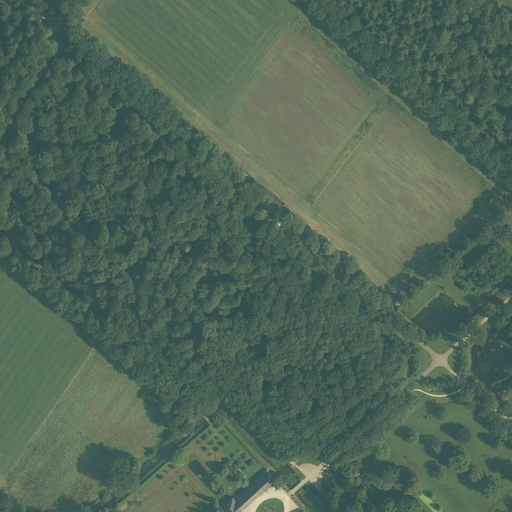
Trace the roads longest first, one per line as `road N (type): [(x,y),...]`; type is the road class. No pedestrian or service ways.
road 1 (unclassified): [(439,360),(27,0)]
road 2 (track): [(0,237),(210,422)]
road 3 (track): [(322,0),(511,164)]
road 4 (unclassified): [(439,360),(309,476)]
road 5 (track): [(387,313),(511,199)]
road 6 (track): [(458,376),(439,360),(511,295)]
